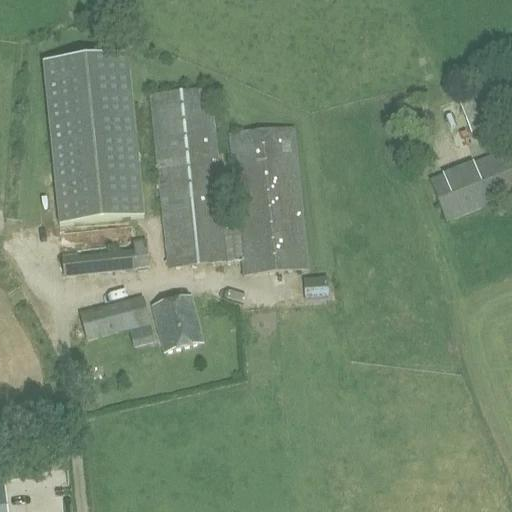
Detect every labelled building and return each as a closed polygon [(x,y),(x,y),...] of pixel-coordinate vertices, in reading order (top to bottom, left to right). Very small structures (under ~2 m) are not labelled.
[(144,220),(128,56),(43,64),(59,228),(144,220)] [(511,79),(503,83),(504,84),(458,102),(471,135),(511,118),(511,79)] [(150,96),(163,225),(168,270),(242,263),(244,278),(308,271),(294,130),(229,137),(239,231),(225,232),(211,90),(150,96)] [(511,150),(430,183),(446,224),(511,197),(511,150)] [(133,244),(134,253),(79,259),(78,256),(63,257),(65,279),(149,270),(146,243),(133,244)] [(203,346),(191,299),(152,309),(156,325),(149,327),(142,300),(80,316),(87,343),(133,331),(137,347),(151,344),(150,340),(160,338),(164,356),(203,346)] [(6,457),(11,484),(65,475),(61,448),(6,457)]
